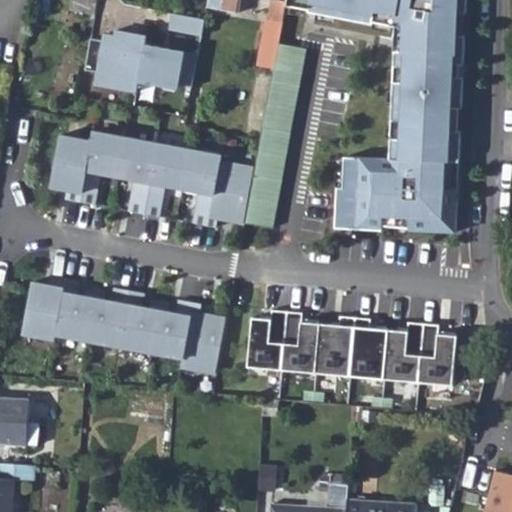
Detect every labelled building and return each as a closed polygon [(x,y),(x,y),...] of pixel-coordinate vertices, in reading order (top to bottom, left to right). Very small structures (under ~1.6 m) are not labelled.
[(73,0),(72,7),(97,10),(98,0),(73,0)] [(223,0),(222,10),(238,13),(239,0),(223,0)] [(258,64),(272,67),(277,43),(284,4),(284,1),(279,0),(271,0),(269,19),(266,19),(258,64)] [(284,0),(284,1),(284,4),(291,5),(307,9),(307,11),(317,13),(335,17),(373,24),(373,22),(392,25),(396,25),(403,27),(402,51),(395,51),(394,70),(394,81),(393,91),(393,102),(392,127),(391,137),(391,158),(345,156),(344,172),(344,187),(338,187),(334,229),(341,228),(353,229),(383,233),(383,228),(396,229),(409,230),(457,232),(458,200),(450,199),(450,190),(459,190),(461,131),(455,131),(456,108),(462,108),(463,77),(451,76),(451,64),(464,65),(466,35),(460,35),(461,13),(467,13),(467,0),(284,0)] [(307,11),(307,9),(291,5),(289,13),(306,16),(307,11)] [(205,18),(174,12),(171,29),(202,35),(205,18)] [(335,17),(317,13),(316,20),(334,24),(335,17)] [(392,25),(373,22),(373,24),(373,29),(391,32),(392,25)] [(192,89),(198,54),(146,45),(146,41),(107,35),(106,42),(90,39),(85,68),(100,71),(98,83),(137,91),(139,80),(192,89)] [(254,166),(244,222),(272,227),(305,48),(277,43),(272,67),(254,166)] [(463,77),(464,65),(451,64),(451,76),(463,77)] [(218,218),(244,223),(244,222),(254,166),(220,160),(221,153),(90,129),(89,139),(57,134),(49,187),(66,190),(64,199),(94,205),(100,173),(133,179),(128,211),(159,217),(165,185),(198,191),(192,223),(216,227),(218,218)] [(338,187),(344,187),(344,172),(336,171),(335,186),(338,187)] [(458,200),(459,190),(450,190),(450,199),(458,200)] [(40,285),(24,282),(15,334),(46,339),(47,334),(184,359),(183,364),(216,370),(225,319),(201,314),(203,303),(178,298),(175,313),(168,312),(170,302),(142,297),(141,305),(135,304),(138,291),(105,285),(102,300),(96,298),(97,290),(78,286),(76,294),(69,293),(72,281),(42,275),(40,285)] [(253,317),(249,367),(453,385),(455,363),(456,350),(457,335),(439,334),(440,325),(409,322),(408,331),(371,327),(372,318),(341,315),(340,325),(303,321),(303,312),(272,309),(272,319),(253,317)] [(463,351),(462,364),(479,365),(481,352),(463,351)] [(0,443),(9,444),(14,399),(0,398),(0,443)] [(14,399),(9,444),(26,445),(29,401),(14,399)] [(0,511),(11,511),(13,479),(33,480),(33,465),(6,463),(0,462),(0,511)] [(511,511),(511,475),(495,472),(486,511),(511,511)] [(271,511),(346,511),(348,499),(349,476),(331,475),(329,507),(272,504),(271,511)] [(348,499),(346,511),(416,511),(417,504),(348,499)]
